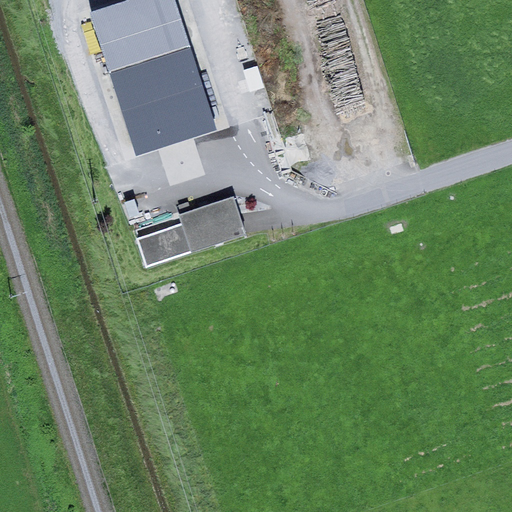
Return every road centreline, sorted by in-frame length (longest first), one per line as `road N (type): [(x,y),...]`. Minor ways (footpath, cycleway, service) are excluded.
road 1 (unknown): [(364,202),(286,0)]
road 2 (residential): [(511,154),(364,202),(312,204)]
road 3 (unknown): [(361,0),(416,185)]
